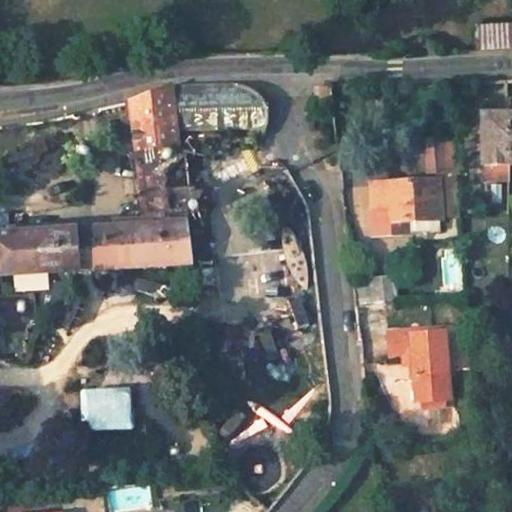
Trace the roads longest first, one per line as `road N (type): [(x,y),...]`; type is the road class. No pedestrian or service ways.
road 1 (residential): [(0,104),(178,75),(289,73)]
road 2 (residential): [(289,73),(511,67)]
